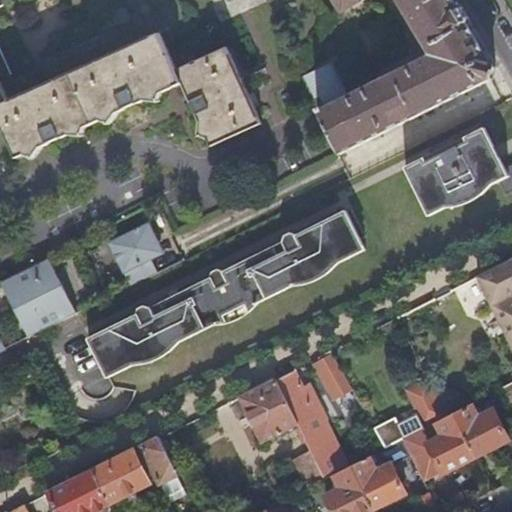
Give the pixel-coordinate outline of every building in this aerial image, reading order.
[(493,78),(497,66),(458,0),(338,0),(345,11),(362,0),(400,0),(406,8),(408,7),(415,18),(412,20),(428,46),(432,44),(438,54),(436,60),(431,59),(423,63),(421,60),(363,89),(363,90),(351,96),(333,59),(303,74),(342,154),(493,78)] [(159,30),(70,71),(94,121),(182,80),(176,67),(159,30)] [(225,44),(176,67),(182,80),(211,144),(261,121),(242,80),(225,44)] [(0,119),(17,156),(94,121),(70,71),(18,95),(7,100),(0,103),(0,119)] [(482,129),(406,167),(430,215),(506,176),(482,129)] [(144,354),(169,342),(170,345),(304,279),(303,276),(327,264),(328,267),(365,248),(345,211),(297,235),(291,233),(284,236),(283,241),(288,251),(278,256),(273,247),(226,271),(219,269),(214,272),(213,277),(163,302),(167,311),(157,316),(152,307),(148,305),(141,308),(140,314),(91,339),(109,375),(146,358),(144,354)] [(111,242),(133,287),(161,273),(153,258),(162,254),(158,245),(161,243),(151,222),(111,242)] [(3,280),(30,337),(78,314),(51,257),(10,277),(3,280)] [(511,261),(479,278),(511,342),(511,261)] [(346,378),(331,351),(318,358),(333,385),(346,378)] [(29,376),(44,368),(40,359),(24,367),(29,376)] [(294,369),(275,379),(297,424),(309,448),(324,479),(335,473),(352,465),(353,464),(311,380),(301,384),(294,369)] [(448,416),(429,376),(404,389),(424,428),(448,416)] [(297,424),(275,379),(237,398),(261,442),(297,424)] [(511,383),(502,388),(511,408),(511,383)] [(472,403),(454,412),(477,456),(510,439),(495,409),(479,417),(472,403)] [(448,416),(424,428),(403,438),(420,472),(425,483),(477,456),(454,412),(448,416)] [(184,486),(158,437),(140,446),(166,495),(184,486)] [(324,479),(309,448),(295,455),(309,486),(324,479)] [(132,450),(90,471),(108,503),(148,482),(132,450)] [(370,455),(353,464),(352,465),(374,509),(407,493),(392,464),(383,468),(380,462),(375,465),(370,455)] [(367,511),(374,509),(352,465),(335,473),(339,482),(335,485),(337,490),(327,495),(335,511),(367,511)] [(108,503),(90,471),(47,492),(56,511),(89,511),(90,511),(106,511),(107,511),(108,510),(107,509),(105,505),(108,503)] [(425,483),(420,472),(408,479),(417,499),(430,492),(425,483)] [(417,499),(423,511),(440,511),(430,492),(417,499)]
